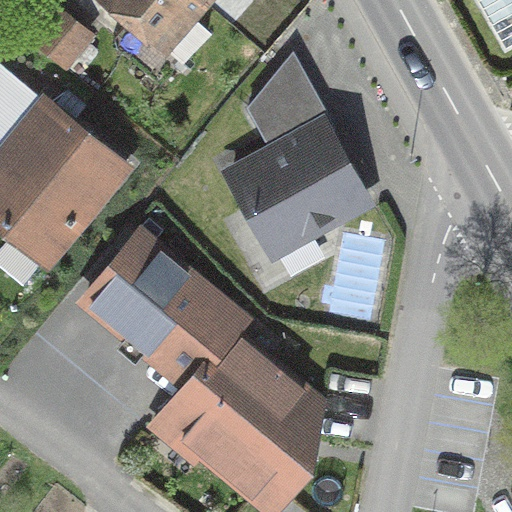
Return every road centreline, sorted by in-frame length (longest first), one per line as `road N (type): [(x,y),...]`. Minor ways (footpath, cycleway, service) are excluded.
road 1 (residential): [(449,111),(378,511)]
road 2 (tertiary): [(386,0),(449,111)]
road 3 (tertiary): [(449,111),(511,222)]
